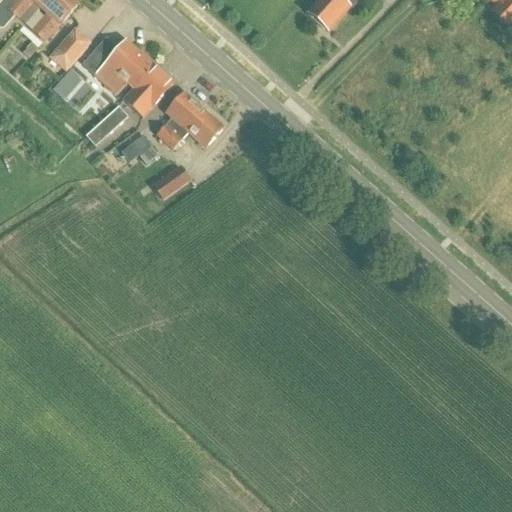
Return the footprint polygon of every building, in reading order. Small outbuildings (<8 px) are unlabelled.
[(25,28),(49,0),(13,0),(12,2),(10,0),(2,0),(0,3),(0,31),(4,32),(15,19),(25,28)] [(49,0),(25,28),(45,45),(60,28),(60,27),(82,3),(78,0),(49,0)] [(328,33),(349,9),(339,0),(321,0),(308,15),(328,33)] [(508,28),(511,23),(511,0),(487,0),(496,9),(492,13),(508,28)] [(74,32),(50,60),(67,74),(90,45),(77,35),(74,32)] [(127,86),(134,92),(155,69),(126,43),(119,51),(108,40),(83,68),(116,97),(127,86)] [(173,86),(155,69),(134,92),(123,104),(129,109),(142,121),(152,109),(173,86)] [(74,92),(62,82),(53,93),(65,103),(74,92)] [(164,146),(198,107),(184,95),(165,116),(172,121),(156,139),(164,146)] [(205,151),(224,130),(198,107),(164,146),(172,153),(188,136),(205,151)] [(128,118),(120,109),(99,127),(108,137),(128,118)] [(151,149),(139,158),(146,167),(158,157),(151,149)] [(163,203),(191,183),(181,169),(152,188),(163,203)]
